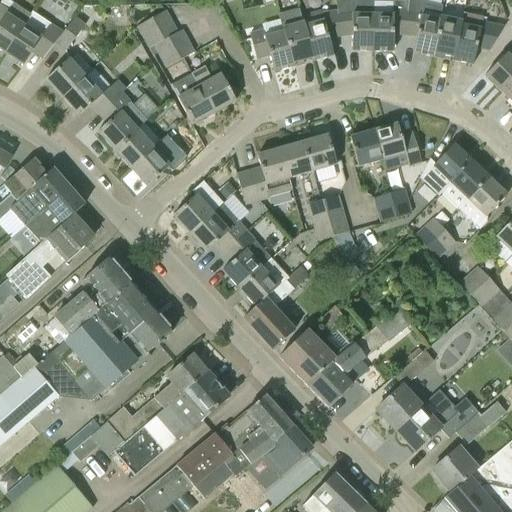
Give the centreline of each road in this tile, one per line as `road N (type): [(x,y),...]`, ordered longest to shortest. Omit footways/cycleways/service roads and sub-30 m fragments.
road 1 (residential): [(511,158),(467,120),(375,88),(244,121),(132,230)]
road 2 (tertiary): [(412,511),(132,230)]
road 3 (tertiary): [(132,230),(73,168),(0,117)]
